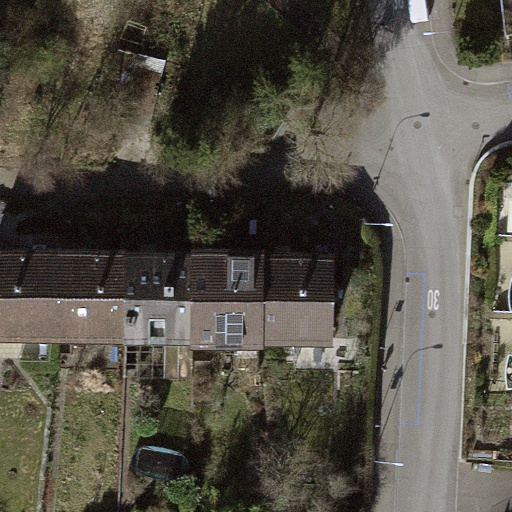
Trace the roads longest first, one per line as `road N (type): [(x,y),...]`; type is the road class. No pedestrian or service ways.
road 1 (residential): [(413,511),(426,218),(412,134)]
road 2 (residential): [(392,0),(412,134)]
